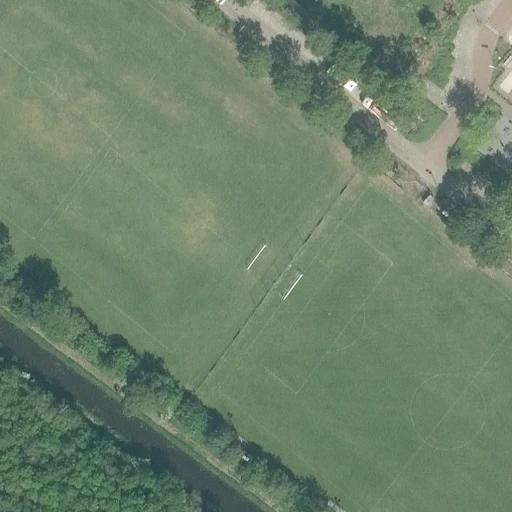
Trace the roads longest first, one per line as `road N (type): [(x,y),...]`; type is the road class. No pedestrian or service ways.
road 1 (unclassified): [(424,167),(226,0)]
road 2 (residential): [(424,167),(471,102),(483,47),(511,4)]
